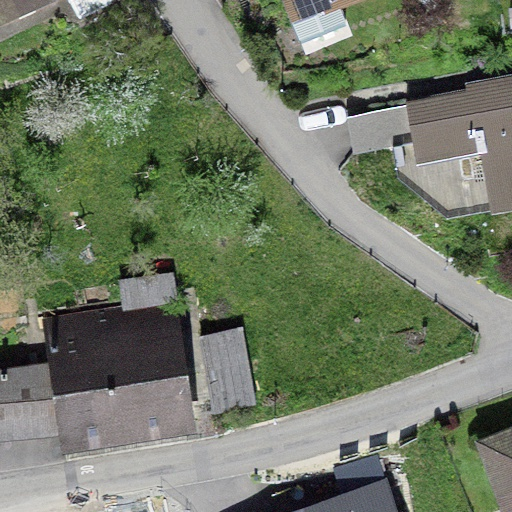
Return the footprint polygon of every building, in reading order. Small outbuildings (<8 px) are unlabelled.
[(0,0),(0,13),(27,0),(0,0)] [(346,0),(284,0),(293,21),(346,0)] [(465,100),(464,94),(403,105),(411,149),(471,138),(474,152),(477,151),(488,210),(511,205),(511,78),(483,84),(486,96),(465,100)] [(59,441),(181,422),(162,302),(41,321),(47,366),(0,371),(0,432),(58,428),(59,441)] [(511,511),(511,432),(479,445),(504,511),(511,511)] [(393,511),(384,482),(295,511),(393,511)]
